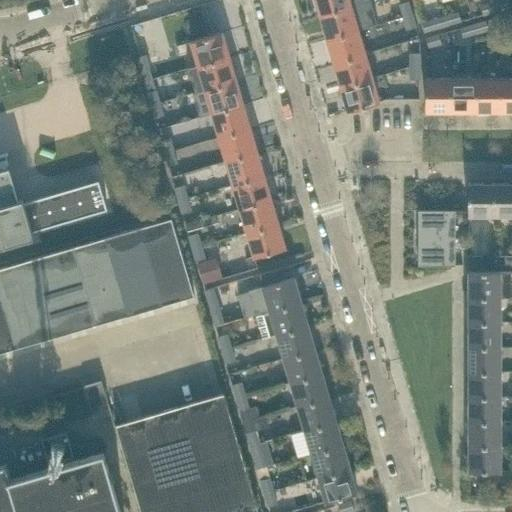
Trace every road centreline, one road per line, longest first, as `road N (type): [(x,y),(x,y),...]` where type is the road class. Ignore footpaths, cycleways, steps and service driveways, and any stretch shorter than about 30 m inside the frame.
road 1 (residential): [(419,511),(312,152)]
road 2 (residential): [(312,152),(268,0)]
road 3 (residential): [(126,0),(0,38)]
